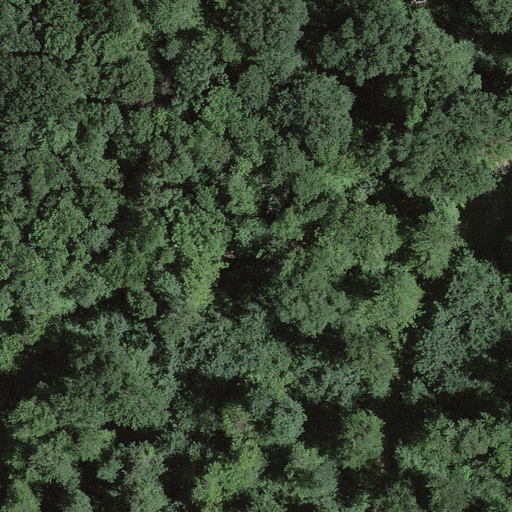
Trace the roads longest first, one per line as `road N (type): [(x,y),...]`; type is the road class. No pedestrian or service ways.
road 1 (track): [(511,157),(381,214),(242,242),(0,359)]
road 2 (track): [(373,511),(395,389),(436,284),(511,177)]
